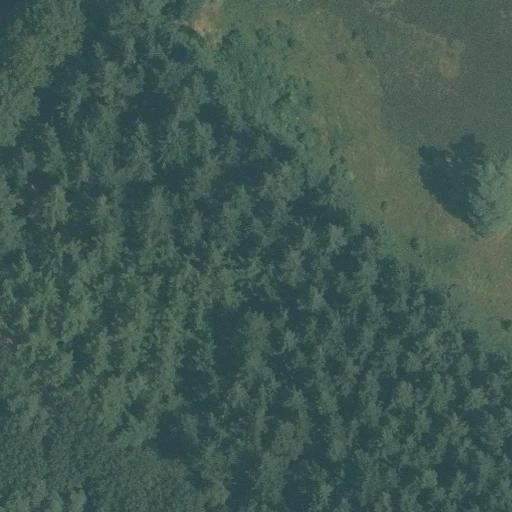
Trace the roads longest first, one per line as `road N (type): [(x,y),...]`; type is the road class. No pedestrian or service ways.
road 1 (track): [(182,511),(0,370)]
road 2 (track): [(0,157),(114,0)]
